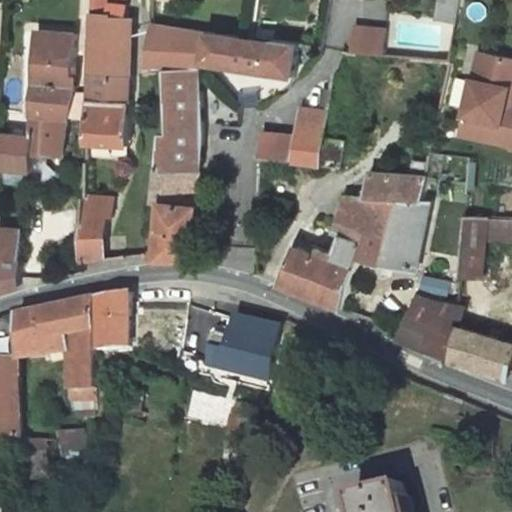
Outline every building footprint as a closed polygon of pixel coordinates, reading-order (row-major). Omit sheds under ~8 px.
[(451,61),(462,0),(436,0),(430,37),(366,31),(356,34),(354,51),(451,61)] [(136,19),(93,13),(92,35),(92,39),(135,39),(136,19)] [(155,23),(149,70),(168,70),(201,69),(203,60),(206,60),(211,32),(155,23)] [(78,34),(39,31),(37,63),(39,63),(38,82),(74,86),(78,34)] [(23,58),(34,58),(33,32),(23,32),(23,58)] [(206,61),(296,74),(301,41),(274,38),(274,40),(211,32),(206,60),(206,61)] [(90,88),(90,96),(125,99),(126,77),(134,77),(135,39),(92,39),(90,88)] [(511,89),(511,56),(483,50),(463,132),(511,144),(511,105),(508,104),(511,89)] [(202,170),(203,121),(201,69),(168,70),(173,134),(166,134),(163,168),(202,170)] [(168,70),(149,70),(150,134),(152,134),(150,167),(158,168),(163,168),(166,134),(173,134),(168,70)] [(126,77),(125,99),(134,100),(134,77),(126,77)] [(32,114),(35,114),(69,118),(78,86),(74,86),(38,82),(36,81),(32,114)] [(90,96),(90,142),(132,144),(134,100),(125,99),(90,96)] [(296,148),(262,143),(261,156),(324,163),(327,136),(331,111),(303,107),(297,136),(296,148)] [(1,132),(0,147),(0,166),(32,169),(34,152),(63,154),(67,124),(69,118),(35,114),(33,135),(1,132)] [(297,136),(263,132),(262,143),(296,148),(297,136)] [(324,163),(343,166),(346,139),(327,136),(324,163)] [(77,154),(85,154),(85,151),(84,147),(80,146),(78,147),(76,150),(77,154)] [(431,163),(413,161),(411,175),(372,171),(369,195),(347,194),(335,232),(341,235),(336,250),(321,244),(317,253),(298,246),(283,282),(343,308),(362,257),(361,257),(370,231),(390,235),(398,199),(426,201),(426,200),(431,163)] [(165,204),(160,259),(194,260),(202,204),(202,170),(163,168),(158,168),(157,203),(165,204)] [(78,176),(78,187),(91,187),(91,176),(78,176)] [(85,261),(106,258),(108,247),(108,233),(110,217),(116,217),(118,197),(91,195),(91,196),(88,196),(85,261)] [(362,257),(417,267),(432,200),(426,200),(426,201),(398,199),(390,235),(370,231),(361,257),(362,257)] [(462,276),(485,279),(490,215),(468,213),(462,276)] [(0,243),(0,291),(25,285),(26,230),(5,229),(2,232),(1,243),(0,243)] [(123,244),(108,247),(112,266),(127,263),(123,244)] [(453,297),(456,280),(425,273),(420,289),(453,297)] [(101,349),(133,346),(135,291),(101,297),(101,349)] [(458,326),(467,303),(437,298),(420,291),(398,338),(448,357),(458,326)] [(73,393),(100,393),(101,357),(101,349),(101,297),(51,308),(51,354),(72,351),(73,393)] [(23,359),(25,359),(51,354),(51,308),(22,314),(23,359)] [(285,324),(239,313),(234,336),(221,333),(218,336),(217,339),(218,343),(212,366),(271,380),(285,324)] [(0,322),(0,440),(25,441),(25,359),(23,359),(22,314),(0,322)] [(511,366),(511,342),(458,326),(448,357),(509,378),(511,366)] [(172,347),(159,344),(156,355),(174,359),(176,353),(171,352),(172,347)] [(73,393),(73,409),(100,410),(100,393),(73,393)] [(446,393),(440,410),(456,417),(463,399),(446,393)] [(59,456),(84,456),(84,429),(59,429),(59,456)] [(415,511),(408,482),(358,494),(362,511),(415,511)]
